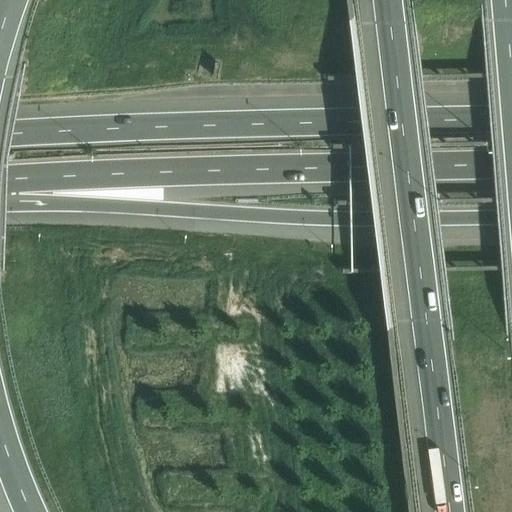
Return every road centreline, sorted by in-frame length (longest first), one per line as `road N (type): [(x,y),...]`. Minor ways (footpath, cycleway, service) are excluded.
road 1 (motorway): [(389,0),(451,511)]
road 2 (motorway): [(511,119),(0,135)]
road 3 (motorway): [(20,188),(273,217),(511,219)]
road 4 (motorway): [(20,188),(163,173),(511,164)]
